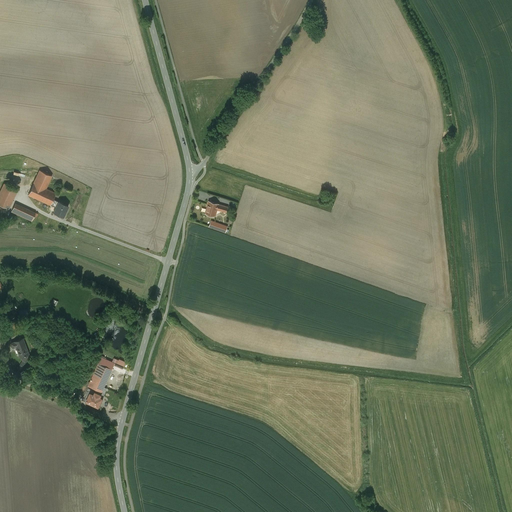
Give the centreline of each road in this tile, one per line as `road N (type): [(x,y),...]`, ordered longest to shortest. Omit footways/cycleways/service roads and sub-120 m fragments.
road 1 (secondary): [(189,174),(117,442),(124,511)]
road 2 (unclassified): [(189,174),(310,0)]
road 3 (secondary): [(189,174),(146,0)]
